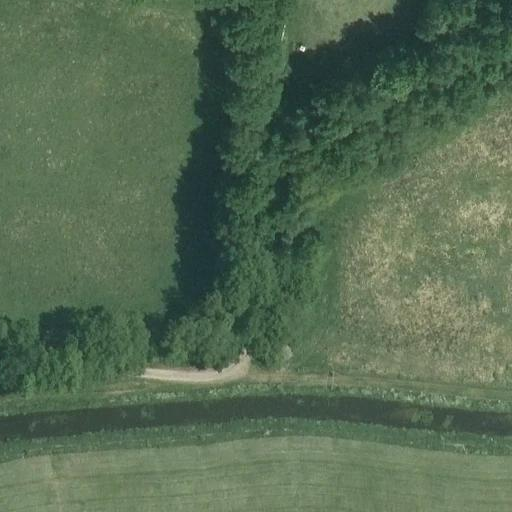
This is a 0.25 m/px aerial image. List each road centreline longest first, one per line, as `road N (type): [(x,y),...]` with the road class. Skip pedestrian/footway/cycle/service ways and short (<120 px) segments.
road 1 (track): [(241,362),(256,335),(281,167),(313,131),(511,36)]
road 2 (track): [(0,403),(178,378)]
road 3 (track): [(0,371),(99,368),(178,378)]
